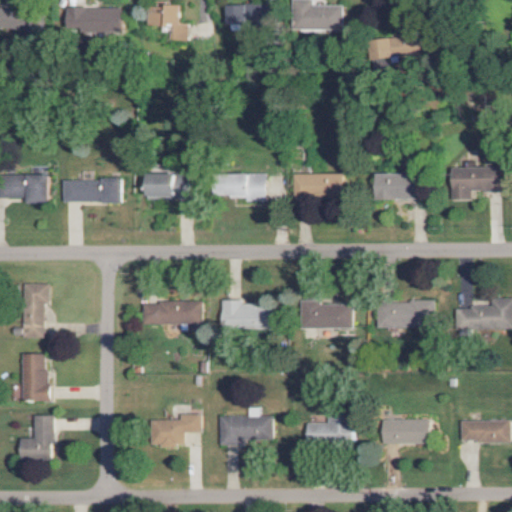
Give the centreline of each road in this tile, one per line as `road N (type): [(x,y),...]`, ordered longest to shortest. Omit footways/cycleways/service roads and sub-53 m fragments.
road 1 (residential): [(511,252),(0,258)]
road 2 (residential): [(0,501),(511,497)]
road 3 (residential): [(105,258),(107,500)]
